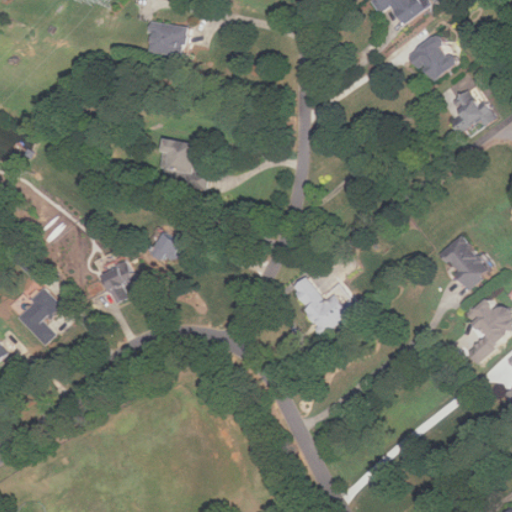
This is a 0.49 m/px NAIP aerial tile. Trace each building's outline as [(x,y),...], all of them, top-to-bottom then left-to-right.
[(376,0),(375,1),(384,14),(397,5),(412,25),(440,6),(435,0),(376,0)] [(159,53),(194,57),(198,27),(159,22),(157,34),(161,34),(159,53)] [(466,63),(453,44),(456,42),(448,31),(416,53),(426,67),(431,63),(442,79),(466,63)] [(459,100),(468,112),(459,118),(469,132),(486,121),(490,127),(498,121),(493,115),(500,109),(495,101),(489,105),(477,87),(459,100)] [(184,172),(186,163),(201,166),(206,142),(174,136),(168,169),(184,172)] [(476,289),(499,268),(468,234),(449,252),(465,269),(461,273),(476,289)] [(107,275),(119,302),(129,298),(124,288),(142,279),(131,254),(115,261),(119,269),(107,275)] [(364,308),(348,287),(332,299),(314,276),(299,287),(313,307),(309,311),(327,335),(364,308)] [(47,329),(45,326),(67,306),(49,287),(36,299),(39,303),(24,317),(40,335),(47,329)] [(474,312),(496,339),(501,335),(508,344),(511,340),(511,304),(508,308),(496,294),(474,312)]
